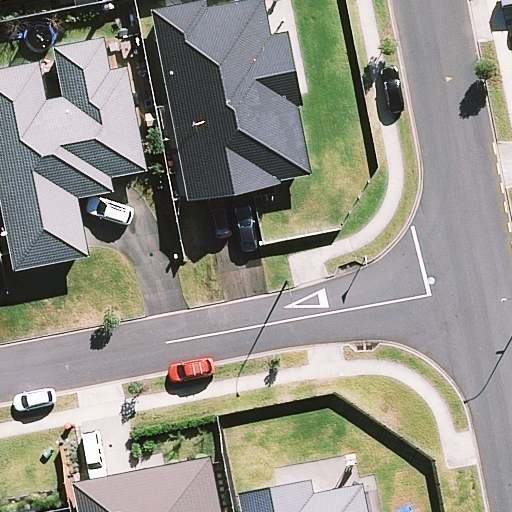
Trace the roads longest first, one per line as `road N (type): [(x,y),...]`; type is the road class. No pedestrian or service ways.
road 1 (residential): [(0,371),(473,286)]
road 2 (residential): [(424,0),(473,286)]
road 3 (residential): [(473,286),(511,481)]
